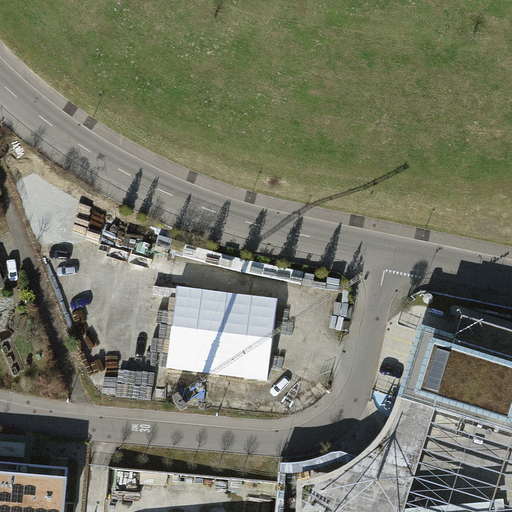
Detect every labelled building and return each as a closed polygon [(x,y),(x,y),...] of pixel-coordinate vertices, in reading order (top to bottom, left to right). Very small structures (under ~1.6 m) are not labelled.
[(276,305),(174,296),(167,380),(268,389),(276,305)] [(511,332),(463,317),(455,342),(424,331),(402,399),(436,410),(463,418),(467,403),(511,416),(511,332)] [(404,511),(436,410),(402,399),(398,398),(394,412),(388,424),(380,436),(369,449),(358,458),(349,466),(339,471),(329,475),(316,479),(307,481),(297,483),(296,511),(404,511)] [(511,416),(467,403),(463,418),(511,433),(511,416)] [(0,468),(0,511),(64,511),(68,474),(0,468)] [(275,511),(278,481),(130,469),(126,511),(275,511)]
